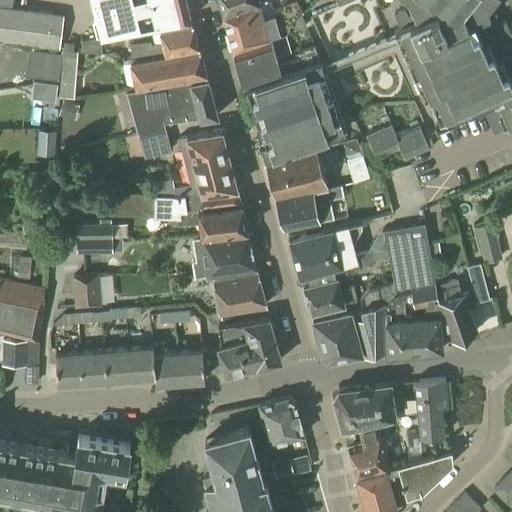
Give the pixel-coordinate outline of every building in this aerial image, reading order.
[(92,0),(97,20),(93,21),(97,36),(159,24),(190,18),(185,0),(92,0)] [(227,27),(272,13),(267,0),(262,0),(258,1),(258,0),(257,0),(244,4),(243,1),(222,7),(223,9),(227,27)] [(335,0),(337,4),(310,16),(334,71),(398,43),(422,98),(427,96),(442,129),(484,110),(493,132),(511,124),(511,35),(505,20),(500,22),(492,4),(494,0),(335,0)] [(0,4),(0,39),(59,47),(61,32),(64,14),(0,4)] [(306,25),(301,10),(290,20),(293,28),(294,30),(306,25)] [(234,47),(281,31),(274,12),(272,13),(227,27),(234,47)] [(198,46),(192,22),(160,29),(163,41),(152,43),(151,40),(130,42),(131,55),(166,52),(198,46)] [(239,68),(277,55),(274,48),(289,43),(286,33),(233,51),(239,68)] [(58,79),(62,53),(28,48),(25,74),(58,79)] [(136,86),(206,74),(199,48),(130,61),(136,86)] [(62,53),(59,96),(74,97),(78,54),(62,53)] [(245,85),(246,85),(283,72),(277,55),(239,68),(245,85)] [(283,72),(246,85),(262,130),(256,132),(265,157),(346,129),(321,59),(283,72)] [(139,137),(167,131),(164,121),(200,117),(218,115),(207,77),(190,80),(126,90),(139,137)] [(31,96),(55,99),(57,83),(33,80),(31,96)] [(401,146),(395,134),(391,123),(366,134),(368,140),(364,141),(372,159),(400,147),(401,146)] [(401,146),(400,147),(404,158),(434,145),(426,127),(421,129),(419,123),(395,134),(401,146)] [(180,194),(237,187),(237,186),(222,128),(187,134),(187,135),(178,136),(190,183),(173,185),(174,191),(180,190),(180,194)] [(38,129),(36,154),(55,154),(55,130),(38,129)] [(167,131),(139,137),(144,156),(171,149),(167,131)] [(343,143),(346,154),(359,150),(355,139),(343,143)] [(275,196),(327,184),(315,149),(267,161),(275,196)] [(402,200),(410,198),(406,179),(398,181),(402,200)] [(303,234),(321,229),(319,221),(315,204),(346,197),(342,183),(327,186),(327,184),(275,196),(284,227),(301,224),(303,234)] [(198,208),(241,202),(237,187),(180,194),(180,190),(174,191),(175,193),(171,193),(174,210),(198,208)] [(174,210),(171,193),(155,193),(113,191),(110,214),(154,215),(177,216),(177,224),(199,222),(201,236),(201,237),(248,230),(242,203),(241,203),(241,202),(198,208),(174,210)] [(371,216),(392,212),(390,201),(369,206),(371,216)] [(35,228),(47,229),(48,217),(35,216),(35,228)] [(359,265),(356,253),(353,241),(362,226),(361,219),(334,226),(321,229),(303,234),(289,237),(299,274),(306,273),(309,281),(336,275),(357,270),(359,265)] [(76,221),(76,235),(110,237),(110,223),(76,221)] [(485,261),(503,256),(493,221),(475,226),(485,261)] [(411,290),(411,287),(411,286),(435,282),(424,222),(385,229),(387,246),(386,246),(384,247),(384,259),(389,258),(394,280),(396,294),(411,290)] [(46,258),(47,229),(35,228),(33,258),(46,258)] [(207,276),(256,269),(248,230),(201,237),(201,236),(195,239),(197,251),(203,252),(207,276)] [(384,247),(386,246),(383,230),(379,230),(367,251),(384,247)] [(27,249),(28,235),(0,231),(0,242),(9,243),(8,246),(27,249)] [(109,251),(110,237),(76,235),(75,249),(109,251)] [(359,265),(384,259),(384,247),(367,251),(356,253),(359,265)] [(30,277),(32,256),(11,254),(9,275),(30,277)] [(476,300),(490,296),(481,261),(467,265),(476,300)] [(256,269),(207,276),(208,278),(212,277),(218,312),(265,303),(264,297),(259,276),(257,276),(256,269)] [(74,306),(102,304),(99,271),(72,273),(74,306)] [(309,281),(303,283),(307,300),(308,300),(312,310),(344,302),(336,275),(309,281)] [(0,331),(37,341),(45,301),(43,300),(45,293),(43,293),(45,285),(3,277),(0,276),(0,331)] [(391,295),(396,294),(394,280),(390,283),(368,287),(359,297),(361,306),(351,309),(313,318),(321,354),(329,359),(360,352),(361,356),(386,353),(382,306),(391,295)] [(422,285),(425,303),(438,300),(436,283),(422,285)] [(414,306),(425,303),(422,285),(411,287),(411,290),(396,294),(391,295),(382,306),(386,353),(423,350),(421,317),(411,318),(410,311),(405,312),(405,301),(413,301),(414,306)] [(451,338),(477,330),(464,292),(438,301),(451,338)] [(125,305),(126,316),(141,315),(140,304),(125,305)] [(110,317),(126,316),(125,305),(110,307),(110,317)] [(174,310),(175,320),(190,319),(189,308),(174,310)] [(77,311),(77,321),(93,319),(92,310),(77,311)] [(160,322),(175,320),(174,310),(159,311),(160,322)] [(51,323),(77,321),(77,311),(62,312),(51,323)] [(421,317),(423,350),(442,348),(439,315),(421,317)] [(248,337),(256,366),(281,359),(269,316),(243,321),(248,337)] [(38,382),(39,341),(2,337),(2,363),(25,364),(24,381),(38,382)] [(256,366),(248,337),(217,346),(225,374),(255,365),(256,366)] [(152,352),(154,352),(153,344),(128,346),(130,376),(154,375),(154,374),(152,352)] [(106,378),(130,376),(128,346),(104,348),(106,378)] [(82,380),(106,378),(104,348),(80,350),(82,380)] [(177,350),(180,380),(205,378),(202,348),(177,350)] [(57,382),(82,380),(80,350),(55,352),(57,382)] [(154,382),(180,380),(177,350),(154,352),(152,352),(154,374),(154,375),(154,382)] [(414,381),(415,398),(416,411),(419,436),(444,434),(441,406),(448,406),(445,378),(414,381)] [(343,427),(393,416),(389,382),(339,389),(334,396),(343,427)] [(269,442),(304,433),(295,400),(287,395),(259,403),(269,442)] [(413,412),(416,411),(415,398),(401,399),(402,414),(404,413),(413,412)] [(348,447),(356,474),(389,465),(377,423),(360,428),(364,444),(348,447)] [(263,480),(248,426),(205,438),(217,481),(205,484),(212,508),(206,510),(206,511),(274,511),(265,479),(263,480)] [(0,490),(47,499),(44,511),(98,511),(105,470),(124,473),(125,472),(130,443),(130,442),(77,433),(75,452),(0,438),(0,490)] [(406,495),(407,495),(422,490),(452,461),(451,448),(410,459),(415,473),(400,477),(406,495)] [(291,452),(272,457),(276,472),(298,466),(294,454),(294,451),(291,452)] [(409,501),(407,495),(406,495),(400,477),(415,473),(410,459),(389,465),(356,474),(366,510),(369,511),(377,511),(396,508),(396,506),(409,501)] [(506,501),(511,495),(511,467),(511,466),(491,486),(506,501)] [(475,511),(481,506),(464,490),(443,511),(475,511)]
